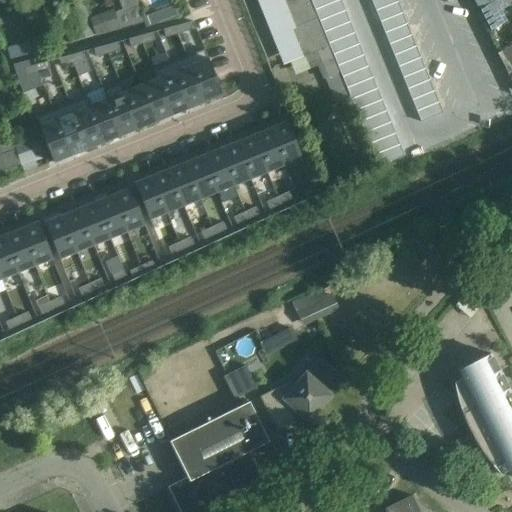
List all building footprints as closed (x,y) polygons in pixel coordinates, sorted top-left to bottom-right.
[(114,13),(120,29),(129,27),(143,22),(134,0),(117,0),(122,10),(114,13)] [(281,0),(294,30),(291,31),(301,57),(304,56),(329,46),(327,41),(325,36),(323,30),(321,26),(318,19),(316,16),(314,8),(312,5),(310,0),(281,0)] [(340,0),(333,0),(314,8),(316,16),(318,19),(344,9),(340,0)] [(372,0),(376,8),(397,0),(372,0)] [(398,0),(397,0),(376,8),(381,20),(403,11),(398,0)] [(497,1),(496,0),(473,0),(480,11),(482,10),(497,1)] [(511,0),(498,0),(497,1),(482,10),(494,30),(507,22),(500,11),(511,3),(511,0)] [(96,35),(90,18),(88,18),(83,4),(59,13),(69,43),(96,35)] [(344,9),(318,19),(321,26),(323,30),(349,20),(344,9)] [(120,29),(114,13),(112,10),(90,18),(96,35),(120,29)] [(403,11),(381,20),(385,31),(408,22),(403,11)] [(156,12),(142,17),(143,19),(144,22),(146,27),(160,23),(156,12)] [(349,20),(323,30),(325,36),(327,41),(353,31),(349,20)] [(408,22),(385,31),(390,42),(412,33),(408,22)] [(187,23),(175,27),(177,34),(177,35),(189,31),(187,23)] [(175,27),(163,30),(165,38),(177,35),(177,34),(175,27)] [(353,31),(327,41),(329,46),(332,53),(358,42),(353,31)] [(152,33),(140,36),(142,44),(154,41),(152,33)] [(412,33),(390,42),(395,53),(417,44),(412,33)] [(140,36),(128,40),(130,48),(142,44),(140,36)] [(32,54),(29,42),(5,48),(9,60),(32,54)] [(358,42),(332,53),(336,64),(362,53),(358,42)] [(117,43),(105,46),(107,54),(119,51),(117,43)] [(417,44),(395,53),(399,64),(421,55),(417,44)] [(105,46),(93,49),(96,57),(107,54),(105,46)] [(332,53),(329,46),(304,56),(310,70),(320,66),(337,110),(352,104),(345,86),(341,75),(336,64),(332,53)] [(511,46),(506,49),(498,54),(509,73),(511,71),(511,46)] [(204,50),(186,57),(204,102),(222,95),(204,50)] [(82,52),(70,56),(72,64),(84,60),(82,52)] [(362,53),(336,64),(341,75),(367,64),(362,53)] [(421,55),(399,64),(404,75),(426,66),(421,55)] [(70,56),(59,59),(61,67),(72,64),(70,56)] [(186,57),(169,64),(188,109),(204,102),(186,57)] [(47,62),(35,65),(37,73),(49,70),(47,62)] [(169,64),(153,70),(171,116),(182,112),(188,109),(169,64)] [(367,64),(341,75),(345,86),(371,75),(367,64)] [(35,65),(24,69),(26,77),(37,73),(35,65)] [(426,66),(404,75),(408,87),(430,77),(426,66)] [(155,80),(140,86),(154,123),(171,116),(153,70),(152,71),(155,79),(155,80)] [(371,75),(345,86),(350,97),(376,87),(371,75)] [(430,77),(408,87),(413,98),(435,89),(430,77)] [(119,84),(103,91),(121,136),(138,129),(119,84)] [(120,84),(119,84),(138,129),(154,123),(140,86),(124,92),(120,84)] [(376,87),(350,97),(354,108),(380,98),(376,87)] [(435,89),(413,98),(417,109),(439,100),(435,89)] [(87,97),(86,97),(104,143),(121,136),(103,91),(102,91),(105,100),(90,106),(87,97)] [(86,97),(69,104),(87,149),(95,146),(104,143),(86,97)] [(380,98),(354,108),(359,119),(385,109),(380,98)] [(439,100),(417,109),(422,120),(444,111),(439,100)] [(69,104),(53,111),(71,156),(87,149),(69,104)] [(385,109),(359,119),(363,131),(389,120),(385,109)] [(53,111),(35,118),(38,127),(47,148),(53,163),(71,156),(53,111)] [(389,120),(363,131),(368,142),(394,131),(389,120)] [(286,122),(269,129),(284,166),(301,159),(286,122)] [(269,129),(253,136),(267,172),(284,166),(269,129)] [(394,131),(368,142),(373,153),(398,142),(394,131)] [(253,136),(236,143),(250,179),(267,172),(253,136)] [(15,146),(17,150),(22,164),(42,156),(36,138),(15,146)] [(398,142),(373,153),(377,164),(403,153),(398,142)] [(236,143),(219,150),(233,186),(250,179),(236,143)] [(0,156),(0,171),(22,164),(17,150),(0,156)] [(219,150),(202,156),(216,193),(233,186),(219,150)] [(202,156),(185,163),(200,200),(216,193),(202,156)] [(185,163),(168,170),(183,206),(200,200),(185,163)] [(168,170),(151,177),(166,213),(183,206),(168,170)] [(151,177),(134,184),(149,220),(166,213),(151,177)] [(314,187),(303,192),(307,199),(317,194),(314,187)] [(129,189),(112,196),(126,232),(144,225),(129,189)] [(288,192),(277,197),(280,205),(291,200),(288,192)] [(112,196),(95,202),(110,239),(126,232),(112,196)] [(277,197),(266,202),(269,210),(280,205),(277,197)] [(85,206),(78,209),(93,246),(110,239),(95,202),(85,206)] [(255,207),(244,212),(247,220),(258,215),(255,207)] [(78,209),(62,216),(76,252),(93,246),(78,209)] [(244,212),(233,217),(236,225),(237,225),(247,220),(244,212)] [(59,217),(44,223),(59,259),(76,252),(62,216),(59,217)] [(222,222),(211,227),(215,235),(226,230),(222,222)] [(37,223),(19,230),(34,266),(52,259),(37,223)] [(211,227),(200,233),(204,240),(215,235),(211,227)] [(19,230),(3,237),(17,273),(34,266),(19,230)] [(3,237),(0,237),(0,278),(1,280),(15,274),(17,273),(3,237)] [(190,237),(179,242),(182,250),(193,245),(190,237)] [(179,242),(168,247),(171,255),(182,250),(179,242)] [(151,262),(140,267),(144,274),(154,269),(151,262)] [(140,267),(129,272),(133,279),(144,274),(140,267)] [(122,269),(111,274),(114,281),(125,276),(122,269)] [(100,279),(89,284),(89,285),(92,291),(103,286),(100,279)] [(89,284),(78,289),(81,296),(92,291),(89,285),(89,284)] [(323,298),(321,294),(293,307),(302,327),(339,310),(331,294),(323,298)] [(59,298),(49,303),(52,310),(63,305),(59,298)] [(49,303),(38,308),(41,315),(52,310),(49,303)] [(27,313),(16,318),(16,319),(19,325),(30,320),(27,313)] [(16,318),(5,323),(8,330),(19,325),(16,319),(16,318)] [(282,341),(291,343),(297,340),(291,328),(278,334),(282,341)] [(511,397),(490,354),(458,370),(462,378),(453,383),(456,395),(460,408),(464,420),(470,432),(476,444),(484,455),(492,466),(500,475),(509,470),(511,476),(511,397)] [(279,387),(259,397),(268,415),(277,433),(296,423),(295,421),(300,415),(308,422),(331,396),(323,390),(338,374),(321,359),(307,375),(305,374),(293,387),(291,384),(287,385),(279,388),(279,387)] [(246,366),(223,377),(234,400),(257,388),(246,366)] [(268,442),(248,403),(169,442),(187,478),(167,487),(179,511),(226,511),(228,511),(260,475),(248,452),(268,442)] [(411,496),(384,509),(385,511),(419,511),(412,496),(411,496)]
